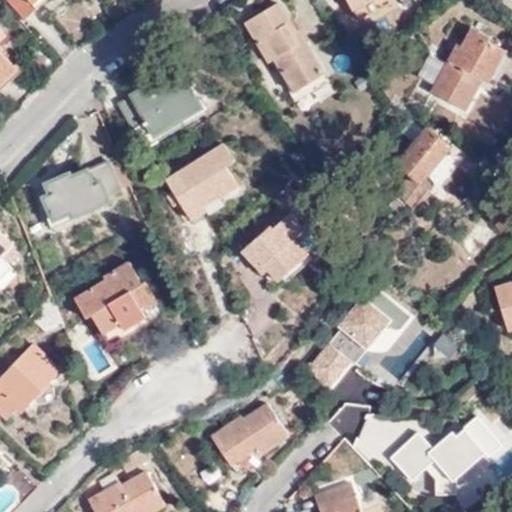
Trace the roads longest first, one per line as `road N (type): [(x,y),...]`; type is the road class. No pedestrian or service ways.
road 1 (residential): [(0,147),(111,28),(155,0)]
road 2 (residential): [(182,381),(126,416),(34,511)]
